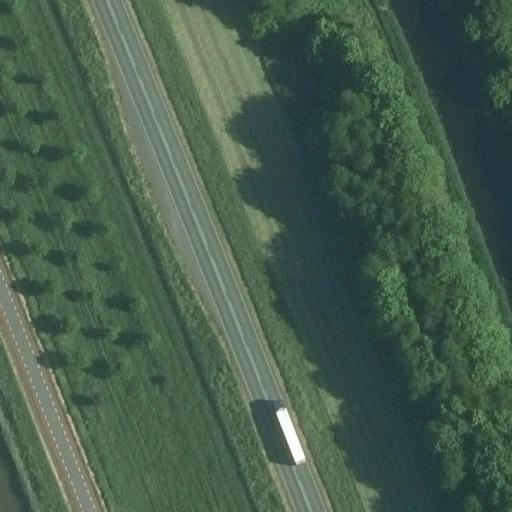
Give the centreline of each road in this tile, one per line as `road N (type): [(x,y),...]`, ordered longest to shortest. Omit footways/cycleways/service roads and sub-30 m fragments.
road 1 (trunk): [(309,511),(103,0)]
road 2 (unclassified): [(79,511),(0,306)]
